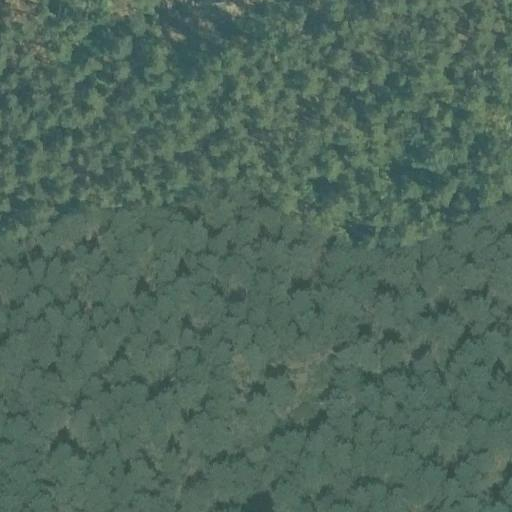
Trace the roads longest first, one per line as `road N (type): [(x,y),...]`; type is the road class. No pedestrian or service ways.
road 1 (track): [(99,511),(511,322)]
road 2 (track): [(495,0),(511,127)]
